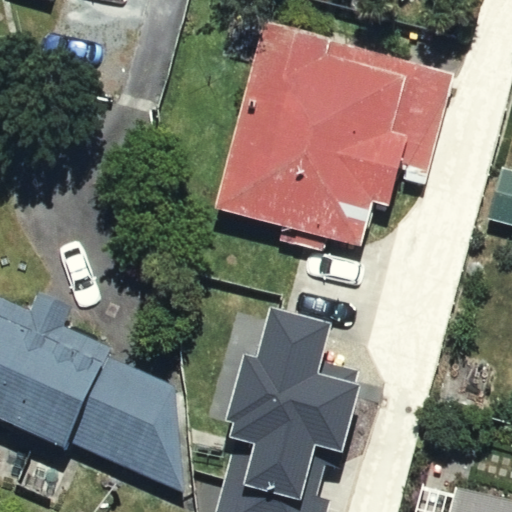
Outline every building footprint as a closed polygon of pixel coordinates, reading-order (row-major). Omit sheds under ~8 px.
[(449,64),(246,12),(197,204),(353,244),(364,200),(388,206),(394,183),(417,188),(449,64)] [(511,175),(486,169),(475,215),(511,223),(511,175)] [(99,350),(0,304),(0,416),(166,494),(209,401),(99,350)] [(511,335),(502,384),(511,386),(511,335)] [(328,511),(343,463),(261,437),(237,511),(328,511)] [(436,511),(511,511),(511,491),(445,476),(436,511)]
